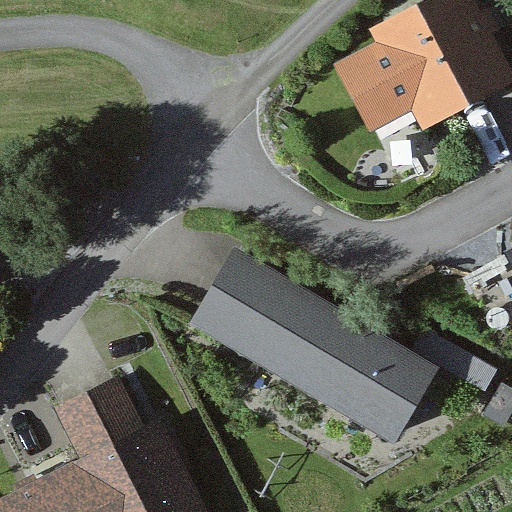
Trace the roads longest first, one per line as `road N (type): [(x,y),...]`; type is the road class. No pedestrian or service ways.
road 1 (residential): [(511,186),(401,247),(347,246),(257,185),(201,131)]
road 2 (residential): [(0,384),(201,131)]
road 3 (residential): [(0,38),(111,40),(155,65),(201,131)]
road 4 (residential): [(201,131),(344,0)]
